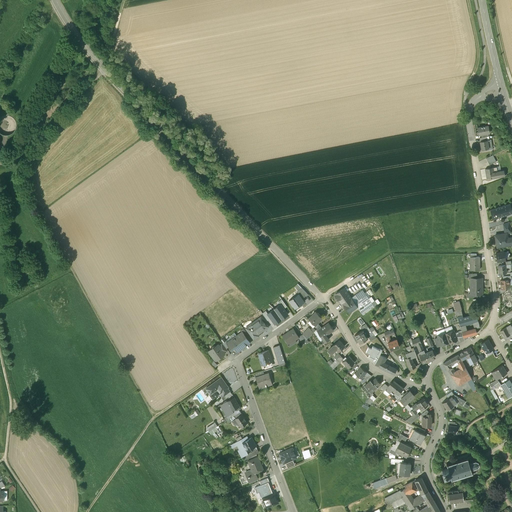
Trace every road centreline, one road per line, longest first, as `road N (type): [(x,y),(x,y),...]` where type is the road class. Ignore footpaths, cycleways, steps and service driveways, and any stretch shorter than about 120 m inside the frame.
road 1 (tertiary): [(321,298),(104,69),(54,0)]
road 2 (track): [(19,166),(154,416)]
road 3 (residential): [(292,511),(236,361),(321,298)]
road 4 (tertiary): [(475,99),(468,115),(492,320)]
road 5 (track): [(209,379),(153,417),(86,511)]
road 6 (track): [(38,511),(4,460),(11,402),(0,354)]
road 7 (tertiary): [(428,385),(372,366),(321,298)]
road 8 (track): [(487,251),(395,251),(353,276)]
road 9 (tertiary): [(428,385),(441,417),(425,468),(445,511)]
road 10 (track): [(19,166),(104,69)]
